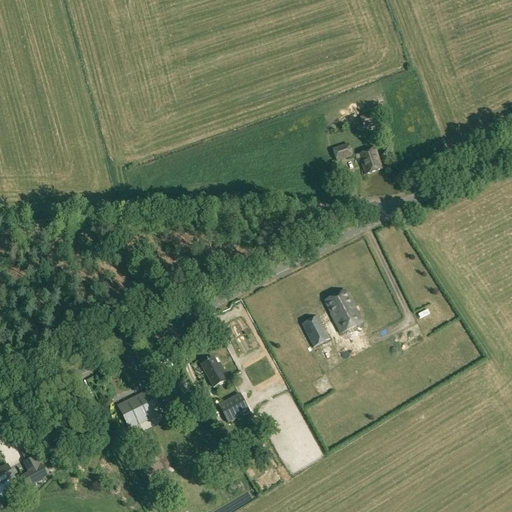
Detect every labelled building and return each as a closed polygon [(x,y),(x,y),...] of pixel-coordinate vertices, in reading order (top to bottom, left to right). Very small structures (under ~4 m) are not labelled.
[(375,113),(360,118),(362,126),(377,122),(375,113)] [(352,157),(348,145),(333,150),(337,162),(352,157)] [(382,169),(375,150),(359,156),(366,175),(382,169)] [(363,323),(352,304),(345,291),(325,302),(331,314),(331,315),(341,335),(363,323)] [(330,340),(318,317),(302,326),(313,348),(330,340)] [(228,380),(222,368),(219,369),(214,359),(201,365),(213,388),(226,381),(228,380)] [(197,409),(184,382),(171,389),(185,415),(197,409)] [(150,391),(117,407),(130,430),(163,414),(150,391)] [(228,424),(240,418),(251,412),(241,395),(219,406),(228,424)] [(261,442),(256,433),(251,435),(255,445),(261,442)] [(45,477),(35,457),(23,463),(29,474),(21,478),(25,487),(33,483),(45,477)] [(0,487),(15,480),(7,466),(0,469),(0,487)]
